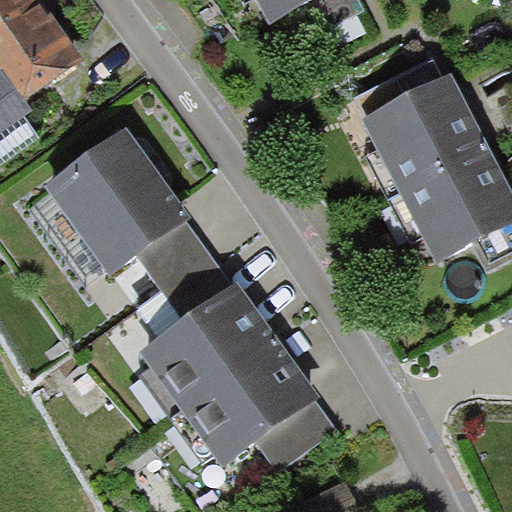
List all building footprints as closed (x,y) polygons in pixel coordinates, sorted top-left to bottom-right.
[(0,0),(0,139),(33,117),(25,105),(84,65),(52,19),(38,0),(0,0)] [(257,0),(271,28),(308,10),(321,34),(365,13),(358,0),(257,0)] [(452,79),(363,126),(439,268),(511,229),(511,191),(500,170),(482,135),(452,79)] [(128,135),(44,193),(106,284),(140,260),(191,225),(128,135)] [(236,288),(191,225),(140,260),(187,324),(236,288)] [(267,330),(236,288),(187,324),(139,359),(223,474),(259,448),(280,477),(341,432),(291,362),(267,330)]
